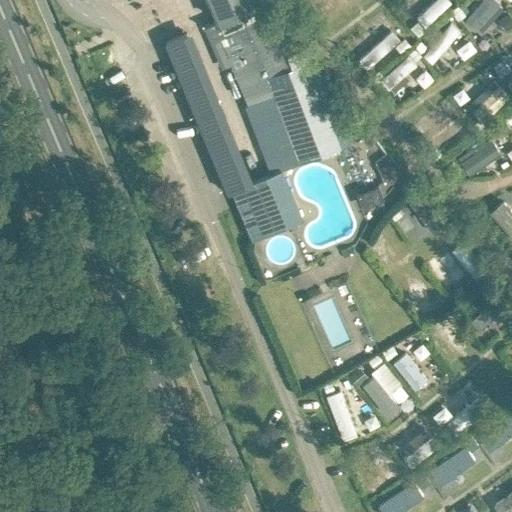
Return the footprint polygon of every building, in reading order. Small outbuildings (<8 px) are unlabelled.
[(211,0),(220,20),(244,10),(257,4),(255,0),(211,0)] [(299,55),(280,9),(271,13),(267,4),(245,13),(244,10),(220,20),(206,26),(223,67),(232,64),(238,78),(240,77),(264,134),(252,140),(266,173),(244,182),(233,158),(221,163),(254,238),(302,218),(282,169),(353,138),(347,124),(340,105),(327,110),(305,52),(299,55)] [(462,161),(471,174),(502,153),(492,137),(473,149),(475,152),(462,161)] [(385,198),(378,184),(357,193),(363,207),(385,198)] [(493,219),(511,229),(511,205),(511,208),(502,203),(493,219)]
